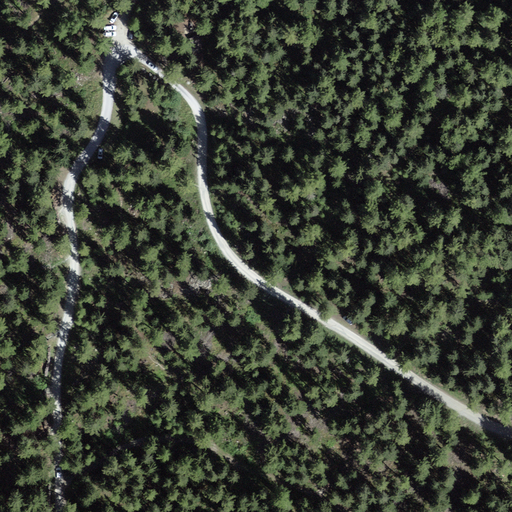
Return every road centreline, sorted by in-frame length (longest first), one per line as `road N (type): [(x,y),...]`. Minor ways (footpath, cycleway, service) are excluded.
road 1 (track): [(511,433),(433,399),(246,272),(210,222),(199,116),(185,93),(119,41)]
road 2 (track): [(119,41),(104,121),(68,196),(75,288),(57,359),(62,511)]
